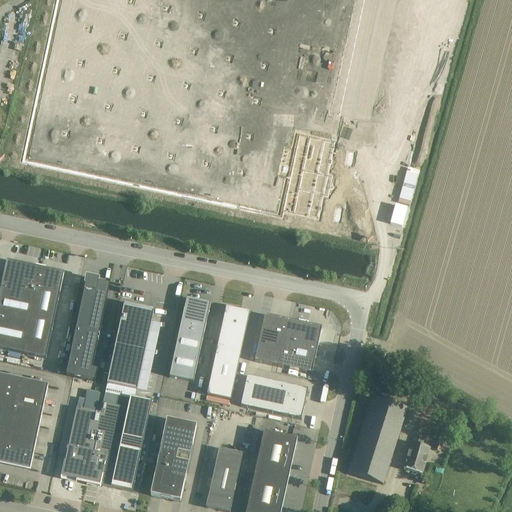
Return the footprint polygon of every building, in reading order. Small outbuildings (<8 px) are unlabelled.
[(56,0),(21,162),(280,219),(282,209),(291,211),(288,222),(332,231),(349,152),(332,149),(364,0),(56,0)] [(6,262),(0,291),(0,350),(22,355),(40,269),(6,262)] [(40,269),(22,355),(45,360),(64,275),(40,269)] [(87,279),(66,377),(95,383),(97,372),(91,371),(109,287),(98,285),(99,282),(87,279)] [(185,307),(171,372),(169,379),(185,382),(193,384),(210,305),(186,300),(185,307)] [(124,308),(105,396),(130,401),(130,399),(134,400),(153,314),(124,308)] [(250,315),(226,310),(225,311),(226,311),(207,398),(230,403),(249,316),(250,315)] [(259,340),(254,363),(277,368),(282,345),(287,322),(264,317),(259,340)] [(287,322),(282,345),(316,352),(321,329),(287,322)] [(282,345),(277,368),(311,376),(316,352),(282,345)] [(0,465),(30,472),(48,387),(0,376),(0,465)] [(247,378),(240,408),(301,421),(307,391),(247,378)] [(76,410),(61,479),(111,489),(132,493),(141,455),(151,407),(104,397),(101,415),(76,410)] [(383,486),(407,410),(372,399),(371,401),(348,476),(377,485),(383,486)] [(180,504),(196,428),(166,421),(150,497),(180,504)] [(246,511),(281,511),(297,442),(263,435),(246,511)] [(430,450),(422,448),(424,442),(414,439),(413,445),(411,444),(403,470),(422,476),(430,450)] [(436,443),(433,451),(440,453),(443,445),(436,443)] [(205,509),(217,511),(229,511),(231,505),(242,456),(218,451),(208,500),(207,500),(205,509)]
